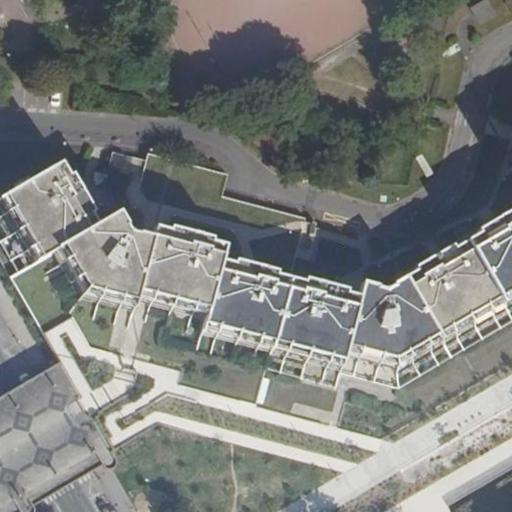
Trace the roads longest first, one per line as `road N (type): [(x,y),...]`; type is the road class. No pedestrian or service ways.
road 1 (unclassified): [(511,35),(479,61),(446,186),(427,210),(405,219),(378,222),(285,197),(188,139),(0,123)]
road 2 (secondary): [(70,511),(0,387)]
